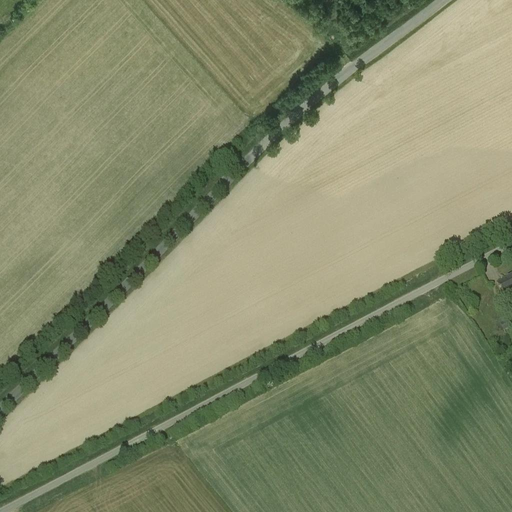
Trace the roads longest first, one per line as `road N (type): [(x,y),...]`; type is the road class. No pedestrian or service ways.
road 1 (unclassified): [(442,0),(290,120),(0,413)]
road 2 (unclassified): [(511,244),(2,511)]
